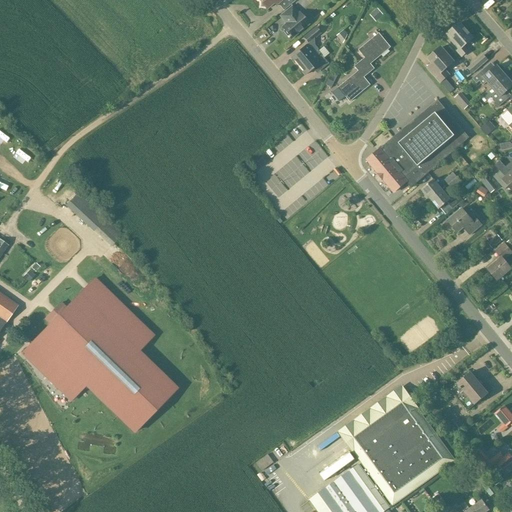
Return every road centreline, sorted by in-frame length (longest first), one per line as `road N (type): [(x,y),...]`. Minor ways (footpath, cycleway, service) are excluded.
road 1 (tertiary): [(511,361),(345,164)]
road 2 (tertiary): [(345,164),(213,0)]
road 3 (residential): [(345,164),(440,0)]
